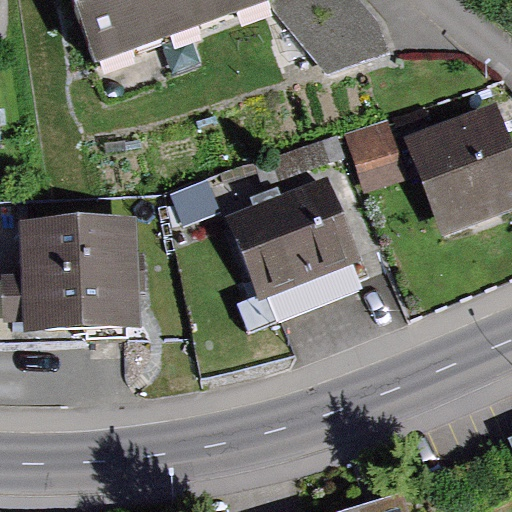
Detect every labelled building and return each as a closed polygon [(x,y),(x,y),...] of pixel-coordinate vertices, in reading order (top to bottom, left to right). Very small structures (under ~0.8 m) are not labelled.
[(71,0),(95,64),(268,2),(326,76),(390,54),(379,22),(359,0),(71,0)] [(0,174),(2,175),(6,144),(23,146),(5,56),(0,55),(0,174)] [(415,148),(444,231),(511,207),(511,179),(491,121),(415,148)] [(228,218),(272,334),(391,290),(347,173),(228,218)] [(161,230),(34,231),(35,354),(162,353),(161,230)]
